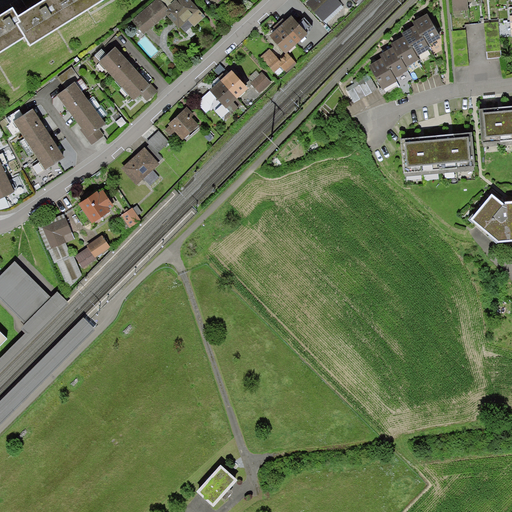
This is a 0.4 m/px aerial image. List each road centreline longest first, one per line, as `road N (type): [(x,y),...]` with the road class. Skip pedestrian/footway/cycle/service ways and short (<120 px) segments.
road 1 (track): [(172,249),(248,463),(383,441)]
road 2 (residential): [(511,84),(439,94),(361,120)]
road 3 (residential): [(275,0),(171,95)]
